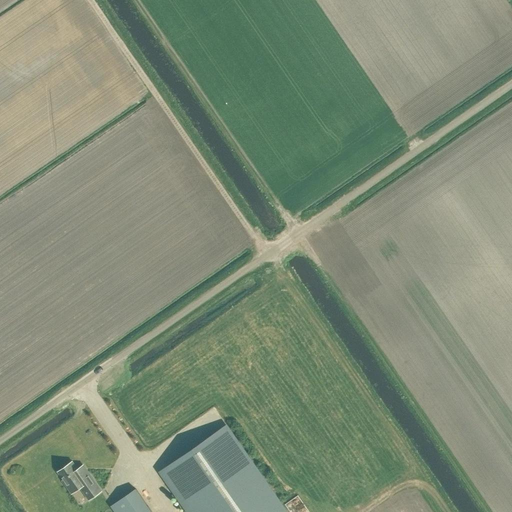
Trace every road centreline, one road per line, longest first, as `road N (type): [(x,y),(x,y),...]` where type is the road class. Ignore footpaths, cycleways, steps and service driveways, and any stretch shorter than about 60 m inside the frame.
road 1 (unclassified): [(0,441),(511,85)]
road 2 (track): [(89,0),(442,511)]
road 3 (track): [(296,235),(134,0)]
